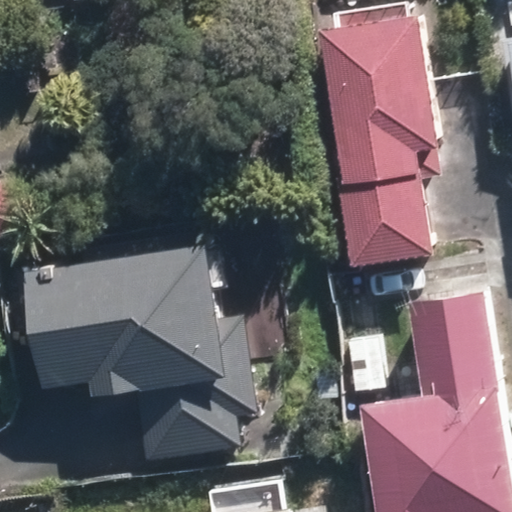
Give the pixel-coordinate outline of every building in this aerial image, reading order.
[(428,259),(416,156),(432,154),(416,19),(400,21),(317,31),(346,269),(428,259)] [(0,176),(0,233),(34,229),(26,173),(0,176)] [(173,452),(272,437),(260,359),(244,361),(224,229),(36,257),(55,379),(108,372),(110,387),(162,380),(173,452)] [(511,511),(511,319),(506,282),(431,293),(445,382),(384,391),(402,511),(511,511)] [(394,388),(386,330),(345,336),(354,394),(394,388)] [(313,511),(311,497),(212,511),(313,511)]
